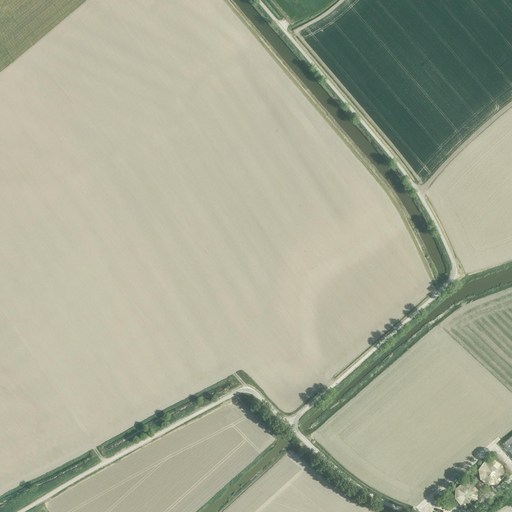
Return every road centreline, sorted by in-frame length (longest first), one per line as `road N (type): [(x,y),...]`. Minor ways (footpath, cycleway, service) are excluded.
road 1 (unclassified): [(288,424),(454,271),(409,179),(258,0)]
road 2 (unclassified): [(20,511),(241,389),(288,424)]
road 3 (unclassified): [(408,511),(352,482),(288,424)]
road 4 (track): [(511,104),(418,193)]
